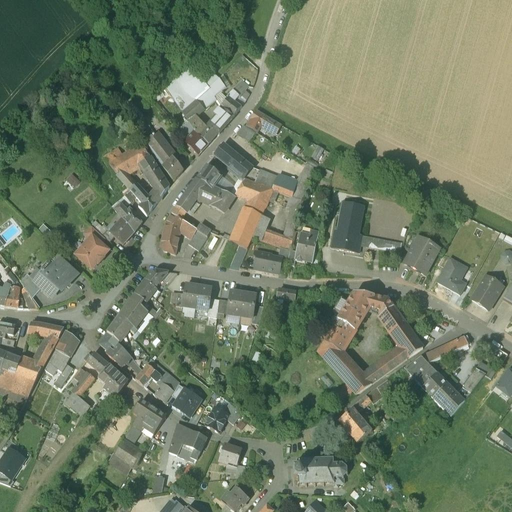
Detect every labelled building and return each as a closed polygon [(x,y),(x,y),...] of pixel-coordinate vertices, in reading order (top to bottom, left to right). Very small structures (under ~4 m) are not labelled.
[(239,25),(233,23),(230,33),(236,35),(239,25)] [(200,79),(174,102),(182,114),(195,103),(208,91),(209,90),(200,79)] [(209,90),(208,91),(214,99),(226,91),(219,80),(209,90)] [(247,88),(240,82),(232,91),(238,96),(237,98),(241,100),(242,99),(245,102),(246,101),(249,95),(244,92),(247,88)] [(214,99),(208,91),(195,103),(202,109),(204,111),(216,102),(214,99)] [(232,91),(226,98),(227,99),(226,100),(227,101),(220,109),(223,111),(232,118),(240,108),(233,103),(237,98),(238,96),(232,91)] [(195,103),(182,114),(186,119),(189,123),(191,127),(194,131),(201,137),(199,139),(208,146),(223,129),(213,121),(206,129),(203,126),(201,128),(193,120),(195,118),(202,113),(200,111),(202,109),(195,103)] [(136,108),(127,115),(133,124),(143,117),(136,108)] [(223,111),(215,120),(224,128),(232,118),(223,111)] [(276,124),(256,112),(249,122),(269,134),(271,132),(276,124)] [(280,127),(276,124),(271,132),(275,135),(280,127)] [(255,134),(242,126),(236,134),(248,143),(255,134)] [(151,131),(142,137),(146,143),(156,137),(151,131)] [(192,134),(185,141),(189,144),(187,147),(198,157),(208,146),(199,139),(201,137),(194,131),(192,134)] [(158,139),(149,147),(153,154),(162,146),(158,139)] [(155,167),(141,146),(109,165),(131,192),(137,187),(127,174),(140,166),(144,174),(155,167)] [(162,146),(153,154),(159,163),(174,182),(182,173),(173,161),(176,158),(170,150),(166,153),(162,146)] [(250,169),(223,146),(214,157),(244,181),(246,182),(255,185),(259,172),(250,169)] [(306,165),(294,185),(259,172),(255,185),(272,192),(291,199),(302,203),(319,172),(306,165)] [(160,176),(155,167),(144,174),(157,192),(149,200),(156,205),(169,189),(160,176)] [(222,178),(206,167),(196,180),(208,188),(212,191),(215,189),(222,178)] [(66,181),(74,189),(81,183),(73,175),(66,181)] [(208,188),(196,180),(186,194),(172,215),(181,221),(199,198),(208,188)] [(255,185),(246,182),(244,181),(238,192),(234,199),(243,197),(247,203),(264,210),(272,192),(255,185)] [(142,192),(137,187),(131,192),(135,197),(142,192)] [(229,196),(215,189),(212,191),(208,188),(199,198),(214,206),(213,208),(225,214),(234,199),(229,196)] [(238,192),(233,189),(229,196),(234,199),(238,192)] [(147,198),(142,192),(135,197),(142,206),(139,209),(147,217),(156,205),(149,200),(147,198)] [(283,238),(265,231),(269,221),(261,218),(252,239),(280,248),(289,252),(290,252),(292,241),(302,203),(291,199),(287,209),(290,210),(283,238)] [(264,210),(247,203),(230,242),(247,250),(252,239),(261,218),(264,210)] [(342,205),(337,233),(334,232),(331,250),(358,255),(359,248),(361,237),(358,237),(363,208),(342,205)] [(130,211),(128,213),(121,207),(116,212),(123,220),(134,233),(142,225),(130,211)] [(181,221),(172,215),(165,225),(160,246),(163,252),(175,256),(180,234),(190,241),(197,232),(196,231),(181,221)] [(134,233),(123,220),(110,234),(123,245),(134,233)] [(105,231),(95,222),(91,227),(92,228),(103,237),(108,231),(106,230),(105,231)] [(211,233),(199,226),(196,231),(197,232),(207,238),(211,233)] [(103,237),(92,228),(85,235),(91,240),(93,238),(100,245),(105,239),(103,237)] [(309,236),(301,235),(297,253),(295,262),(312,266),(315,253),(319,233),(310,231),(309,236)] [(207,238),(197,232),(190,241),(188,245),(198,252),(207,238)] [(411,236),(404,248),(411,252),(417,240),(418,239),(411,236)] [(401,244),(361,237),(359,248),(399,255),(401,244)] [(93,238),(91,240),(76,256),(92,270),(97,264),(98,265),(104,258),(103,258),(108,252),(100,245),(93,238)] [(411,252),(404,265),(425,277),(438,252),(417,240),(411,252)] [(289,252),(280,248),(278,259),(281,260),(281,264),(287,265),(289,252)] [(511,254),(506,250),(500,259),(510,266),(511,262),(511,254)] [(297,253),(290,252),(289,252),(287,265),(287,266),(294,267),(295,262),(297,253)] [(271,256),(255,253),(254,257),(256,260),(254,270),(278,275),(281,264),(281,260),(278,259),(270,257),(271,256)] [(449,261),(444,269),(445,270),(437,284),(459,296),(465,286),(459,283),(466,271),(449,261)] [(59,262),(55,267),(54,267),(50,271),(50,272),(46,277),(45,278),(59,290),(58,291),(61,294),(67,287),(67,288),(71,283),(70,283),(76,277),(59,262)] [(12,283),(0,267),(0,278),(5,285),(11,287),(12,283)] [(59,290),(45,278),(46,277),(38,270),(31,279),(41,289),(52,298),(58,291),(59,290)] [(168,273),(157,272),(153,273),(145,282),(156,291),(161,295),(169,285),(162,280),(168,273)] [(41,289),(31,279),(26,275),(20,282),(24,288),(32,299),(41,289)] [(502,290),(485,279),(471,301),(488,312),(502,290)] [(145,282),(134,295),(143,303),(145,304),(148,300),(150,298),(156,302),(161,295),(156,291),(145,282)] [(2,290),(0,289),(0,306),(4,308),(10,289),(11,287),(5,285),(4,284),(2,290)] [(511,285),(503,300),(511,306),(511,285)] [(198,287),(186,286),(184,295),(182,308),(195,310),(198,287)] [(211,289),(198,287),(195,310),(207,312),(209,300),(211,289)] [(19,290),(10,289),(4,308),(17,310),(19,290)] [(295,293),(279,290),(277,299),(294,301),(295,293)] [(37,309),(26,292),(22,295),(29,309),(37,309)] [(243,295),(230,292),(227,315),(240,317),(243,295)] [(184,295),(178,294),(176,307),(182,308),(184,295)] [(375,298),(354,294),(348,304),(341,299),(333,312),(341,316),(338,321),(354,332),(367,312),(375,298)] [(143,303),(134,295),(119,317),(131,328),(134,331),(147,314),(145,312),(140,307),(143,303)] [(256,297),(243,295),(240,317),(252,318),(252,319),(255,306),(254,306),(256,297)] [(423,349),(389,303),(387,300),(375,298),(367,312),(380,317),(378,318),(401,350),(363,377),(341,353),(354,332),(338,321),(317,355),(356,397),(423,349)] [(219,301),(209,300),(207,312),(206,317),(217,319),(218,313),(219,301)] [(145,304),(143,303),(140,307),(145,312),(149,307),(145,304)] [(263,308),(255,306),(252,319),(252,318),(251,323),(260,325),(263,308)] [(131,328),(119,317),(107,333),(119,343),(123,337),(124,338),(129,331),(134,335),(136,333),(134,331),(131,328)] [(15,327),(0,324),(0,342),(1,339),(2,334),(12,336),(15,327)] [(63,330),(39,325),(30,325),(27,334),(47,338),(43,346),(51,351),(63,330)] [(79,342),(66,332),(55,352),(69,359),(79,342)] [(119,343),(107,333),(99,344),(108,352),(110,350),(112,352),(118,346),(117,345),(119,343)] [(467,337),(432,352),(436,362),(453,353),(468,347),(467,345),(470,343),(467,337)] [(15,376),(1,371),(0,372),(0,387),(27,398),(41,369),(51,351),(43,346),(31,367),(19,363),(15,376)] [(118,346),(112,352),(110,350),(108,352),(105,355),(108,358),(117,365),(123,358),(125,360),(126,360),(127,361),(121,367),(123,369),(132,360),(129,357),(118,346)] [(69,359),(55,352),(48,365),(57,371),(62,374),(67,366),(66,366),(69,359)] [(432,352),(425,355),(421,358),(428,365),(436,362),(432,352)] [(87,363),(92,357),(89,355),(84,361),(87,363)] [(109,367),(94,355),(92,357),(87,363),(102,376),(109,367)] [(19,361),(6,356),(1,371),(15,376),(19,363),(19,361)] [(421,358),(404,371),(422,389),(437,375),(428,365),(421,358)] [(144,371),(132,359),(123,369),(122,370),(128,374),(131,371),(137,378),(144,371)] [(57,371),(48,365),(44,372),(52,377),(57,371)] [(72,370),(67,366),(62,374),(61,376),(66,380),(72,370)] [(127,383),(109,367),(102,376),(103,377),(100,381),(105,386),(103,389),(116,399),(127,383)] [(161,378),(147,367),(144,371),(137,378),(135,381),(143,387),(147,382),(149,384),(153,380),(157,384),(161,378)] [(81,369),(73,379),(79,383),(86,374),(81,369)] [(476,370),(462,390),(470,395),(484,377),(476,370)] [(495,387),(509,398),(511,394),(511,373),(509,371),(495,387)] [(79,383),(71,393),(72,394),(79,399),(94,380),(86,374),(79,383)] [(446,384),(437,375),(422,389),(451,418),(464,403),(450,388),(452,386),(449,382),(446,384)] [(66,380),(61,376),(54,385),(60,389),(66,380)] [(161,378),(157,384),(161,387),(154,396),(164,405),(171,397),(178,386),(175,384),(170,390),(164,385),(168,380),(163,376),(161,378)] [(387,382),(376,391),(382,399),(388,395),(386,392),(392,387),(387,382)] [(171,397),(177,401),(184,390),(178,386),(171,397)] [(27,398),(0,387),(0,394),(24,404),(27,398)] [(202,402),(184,390),(177,401),(172,408),(191,420),(202,402)] [(376,391),(366,398),(371,404),(371,405),(373,407),(383,400),(382,399),(376,391)] [(79,399),(72,394),(66,403),(83,418),(90,409),(79,399)] [(222,398),(216,394),(210,403),(217,407),(222,398)] [(120,397),(114,406),(118,409),(124,400),(120,397)] [(366,398),(349,412),(351,414),(353,412),(357,417),(371,405),(371,404),(366,398)] [(166,418),(141,401),(133,414),(138,417),(133,425),(140,430),(144,425),(156,433),(166,418)] [(112,413),(98,402),(92,411),(90,409),(83,418),(81,420),(89,425),(91,424),(92,424),(96,419),(100,422),(103,418),(107,420),(112,413)] [(235,411),(229,406),(223,413),(215,409),(212,415),(211,415),(205,427),(220,435),(226,421),(228,417),(235,411)] [(228,417),(226,421),(232,426),(241,416),(235,411),(228,417)] [(351,414),(338,424),(357,446),(371,434),(357,417),(353,412),(351,414)] [(193,433),(178,424),(173,442),(186,447),(193,433)] [(140,430),(133,425),(124,439),(134,446),(143,432),(140,430)] [(207,440),(193,433),(186,447),(200,454),(207,440)] [(200,454),(186,447),(173,442),(170,453),(194,463),(195,461),(197,461),(200,454)] [(141,455),(121,443),(112,456),(132,469),(141,455)] [(145,454),(153,459),(159,447),(151,443),(145,454)] [(242,452),(225,446),(223,453),(222,453),(218,463),(228,466),(229,464),(235,466),(237,460),(239,460),(242,452)] [(0,474),(11,481),(25,460),(9,450),(0,463),(0,474)] [(323,460),(313,461),(313,462),(306,463),(306,461),(304,461),(304,463),(298,463),(296,462),(296,463),(297,464),(297,468),(296,468),(296,469),(293,469),(294,481),(296,481),(296,482),(297,482),(298,486),(297,487),(297,488),(299,487),(305,487),(305,489),(307,489),(306,487),(314,486),(314,488),(315,488),(315,486),(322,486),(322,488),(324,488),(324,486),(332,486),(334,487),(334,490),(338,490),(338,486),(343,486),(343,481),(343,479),(346,476),(347,477),(348,476),(346,475),(346,471),(347,470),(347,469),(345,470),(342,467),(343,465),(342,465),(341,467),(332,467),(332,463),(333,461),(331,462),(323,462),(323,460)] [(248,468),(240,467),(238,480),(244,479),(246,480),(248,468)] [(13,483),(11,481),(0,474),(0,483),(10,488),(13,483)] [(155,476),(152,492),(162,494),(165,478),(155,476)] [(236,491),(231,497),(228,495),(222,501),(228,506),(227,508),(231,511),(235,511),(240,506),(243,508),(249,501),(236,491)]
